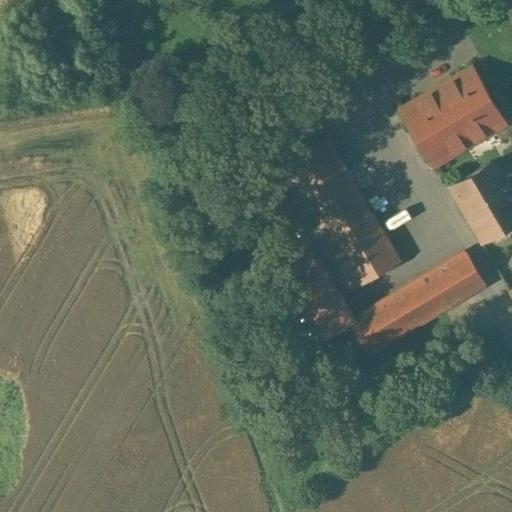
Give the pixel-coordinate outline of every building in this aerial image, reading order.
[(378,32),(366,13),(344,27),(356,46),(335,60),(352,87),(404,54),(387,26),(378,32)] [(469,69),(399,112),(432,166),(503,125),(469,69)] [(395,260),(324,142),(283,167),(329,243),(312,253),(337,295),(395,260)] [(511,191),(493,160),(447,188),(480,243),(511,224),(511,191)] [(387,211),(399,203),(375,161),(362,168),(387,211)] [(462,254),(364,313),(383,343),(480,283),(462,254)]
